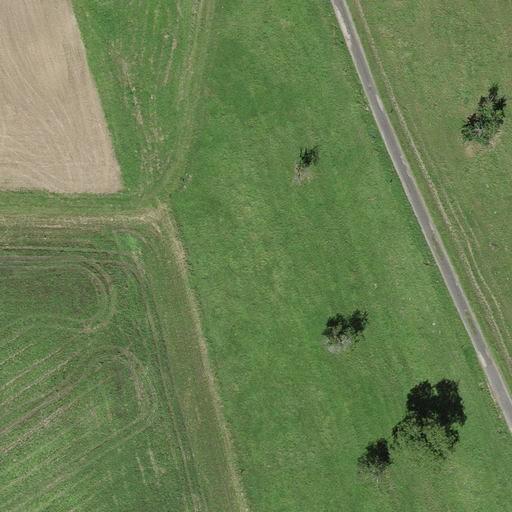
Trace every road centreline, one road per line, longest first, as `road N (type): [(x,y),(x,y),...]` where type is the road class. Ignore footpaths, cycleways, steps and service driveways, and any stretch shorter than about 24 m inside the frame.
road 1 (track): [(332,0),(511,436)]
road 2 (track): [(0,209),(114,213),(148,205),(170,170),(201,0)]
